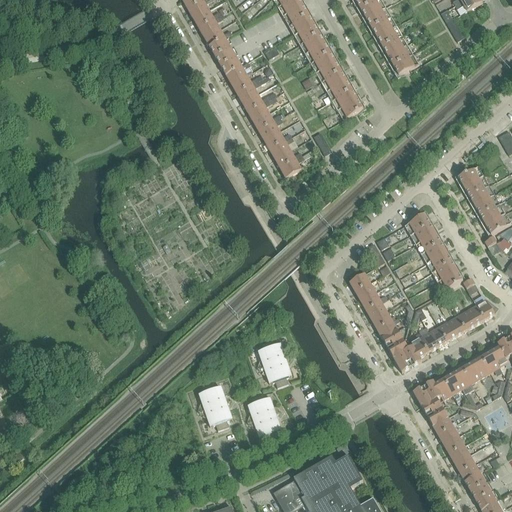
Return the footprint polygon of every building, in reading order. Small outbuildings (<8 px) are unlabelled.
[(181,0),(182,2),(189,12),(209,0),(181,0)] [(209,0),(189,12),(194,22),(210,13),(206,7),(213,3),(211,0),(209,0)] [(309,11),(306,7),(302,0),(270,0),(273,1),(286,24),(344,123),(366,110),(309,11)] [(350,0),(397,80),(419,67),(380,0),(350,0)] [(480,0),(468,0),(455,8),(457,12),(464,8),(467,14),(483,5),(480,0)] [(246,15),(251,21),(256,16),(251,10),(246,15)] [(194,22),(199,31),(222,18),(219,14),(213,18),(210,13),(194,22)] [(199,31),(205,40),(221,31),(217,26),(224,22),(222,18),(199,31)] [(210,50),(226,41),(233,37),(230,33),(224,37),(221,31),(205,40),(210,50)] [(219,64),(221,68),(227,78),(242,69),(234,55),(233,53),(226,41),(210,50),(216,59),(219,64)] [(242,69),(227,78),(232,87),(248,78),(244,72),(251,69),(249,65),(242,69)] [(251,84),(248,78),(232,87),(237,97),(260,84),(257,80),(251,84)] [(309,80),(302,84),(306,91),(313,87),(309,80)] [(237,97),(243,106),(258,97),(255,91),(262,87),(260,84),(237,97)] [(262,102),(258,97),(243,106),(248,115),(270,102),(268,99),(262,102)] [(273,106),(270,102),(248,115),(254,125),(269,116),(266,110),(273,106)] [(254,125),(259,134),(281,121),(279,117),(273,121),(269,116),(254,125)] [(284,125),(281,121),(259,134),(265,143),(280,134),(277,129),(284,125)] [(284,140),(280,134),(265,143),(270,153),(292,140),(290,136),(284,140)] [(294,143),(292,140),(270,153),(275,162),(291,153),(288,147),(294,143)] [(281,171),(303,158),(301,155),(294,159),(291,153),(275,162),(281,171)] [(281,171),(286,181),(302,172),(299,166),(305,162),(303,158),(281,171)] [(455,180),(456,181),(456,182),(489,239),(511,226),(479,169),(459,180),(458,178),(455,180)] [(511,204),(511,195),(503,198),(506,206),(511,204)] [(405,228),(438,285),(443,295),(465,282),(427,215),(426,214),(423,215),(424,217),(405,228)] [(494,239),(485,244),(488,249),(497,245),(494,239)] [(390,248),(385,240),(381,242),(386,250),(390,248)] [(386,250),(381,242),(377,244),(382,252),(386,250)] [(504,253),(506,249),(499,244),(497,246),(499,249),(504,253)] [(168,246),(163,249),(168,257),(172,254),(168,246)] [(387,269),(380,273),(383,278),(390,274),(387,269)] [(350,285),(356,295),(371,286),(365,276),(350,285)] [(472,281),(464,286),(467,291),(475,287),(472,281)] [(361,304),(376,295),(371,286),(356,295),(361,304)] [(475,287),(467,291),(470,296),(478,291),(475,287)] [(376,295),(361,304),(367,313),(382,305),(376,295)] [(495,316),(493,313),(490,309),(486,302),(476,308),(485,323),(495,317),(495,316)] [(382,305),(367,313),(372,323),(387,314),(382,305)] [(476,308),(467,313),(476,328),(485,323),(476,308)] [(467,334),(476,328),(467,313),(458,319),(467,334)] [(387,314),(372,323),(378,332),(393,324),(387,314)] [(458,319),(448,324),(457,339),(467,334),(458,319)] [(378,332),(383,342),(398,333),(393,324),(378,332)] [(448,324),(439,329),(448,344),(457,339),(448,324)] [(439,329),(430,335),(438,350),(448,344),(439,329)] [(389,352),(390,353),(394,360),(409,352),(404,343),(398,333),(383,342),(389,352)] [(429,355),(438,350),(430,335),(420,340),(429,355)] [(511,338),(508,341),(498,346),(500,350),(501,350),(507,361),(508,361),(511,359),(511,358),(511,338)] [(410,346),(412,349),(413,349),(420,361),(429,355),(420,340),(410,346)] [(281,347),(276,348),(270,350),(264,352),(259,354),(270,386),(276,384),(281,382),(287,380),(292,378),(281,347)] [(402,375),(412,370),(422,364),(420,361),(413,349),(412,349),(409,352),(394,360),(402,375)] [(510,364),(508,361),(507,361),(501,350),(500,350),(491,355),(500,370),(510,364)] [(491,375),(500,370),(491,355),(482,360),(491,375)] [(481,381),(491,375),(482,360),(473,366),(481,381)] [(472,386),(481,381),(473,366),(463,371),(472,386)] [(475,392),(472,386),(463,371),(454,377),(462,392),(465,397),(469,395),(475,392)] [(453,397),(462,392),(454,377),(444,382),(453,397)] [(443,403),(453,397),(444,382),(435,387),(442,399),(441,399),(443,403)] [(438,401),(441,399),(442,399),(435,387),(433,384),(414,395),(423,410),(438,401)] [(222,389),(216,391),(211,393),(205,395),(200,397),(211,429),(216,427),(222,425),(227,423),(233,421),(222,389)] [(469,395),(465,397),(471,406),(475,407),(476,407),(469,395)] [(260,441),(265,439),(271,437),(276,435),(282,433),(271,401),(265,403),(260,405),(254,407),(249,409),(260,441)] [(427,418),(433,429),(448,420),(442,410),(438,401),(423,410),(427,418)] [(448,420),(433,429),(439,438),(454,429),(448,420)] [(444,448),(459,439),(454,429),(439,438),(444,448)] [(465,448),(459,439),(444,448),(450,457),(465,448)] [(450,457),(455,466),(470,458),(465,448),(450,457)] [(25,458),(20,452),(13,459),(18,464),(25,458)] [(295,511),(297,509),(296,506),(293,501),(303,496),(304,497),(305,500),(302,502),(306,508),(304,509),(306,511),(379,511),(374,502),(365,507),(361,509),(351,491),(364,484),(349,458),(336,466),(333,459),(294,481),(295,483),(274,496),(283,511),(295,511)] [(476,467),(470,458),(455,466),(460,476),(476,467)] [(498,464),(488,467),(490,473),(500,470),(498,464)] [(481,476),(476,467),(460,476),(466,485),(481,476)] [(481,511),(484,511),(497,504),(489,490),(487,487),(481,476),(466,485),(474,499),(481,511)]
